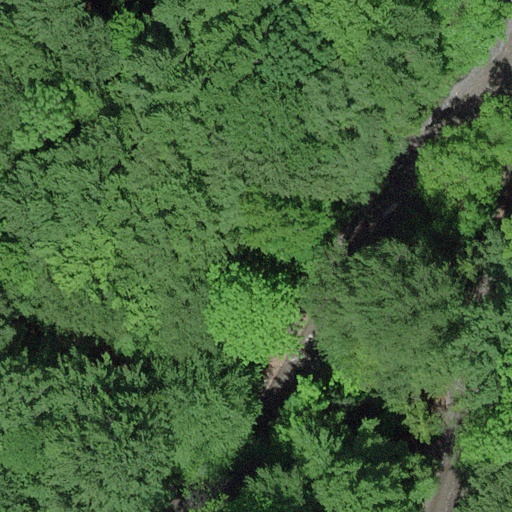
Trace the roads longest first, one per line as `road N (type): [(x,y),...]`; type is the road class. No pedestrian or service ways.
road 1 (track): [(511,82),(462,121),(387,217),(278,410),(190,511)]
road 2 (track): [(444,511),(511,265)]
